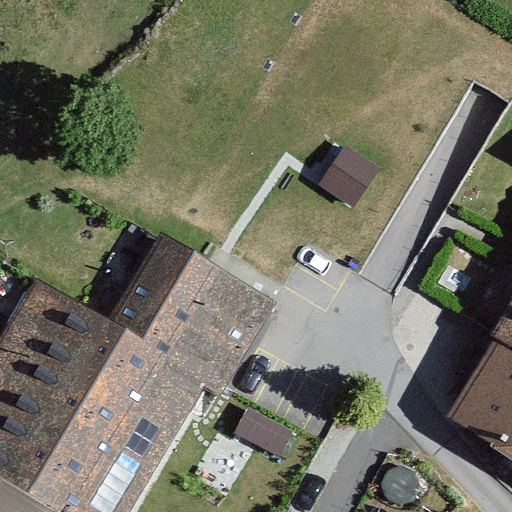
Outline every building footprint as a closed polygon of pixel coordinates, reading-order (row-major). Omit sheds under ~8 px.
[(283,309),(169,240),(115,328),(214,388),(229,398),(283,309)] [(45,286),(0,358),(0,482),(49,511),(137,511),(214,388),(115,328),(45,286)] [(511,341),(502,358),(511,364),(511,341)] [(511,364),(502,358),(456,436),(511,474),(511,364)] [(0,511),(49,511),(0,482),(0,511)]
